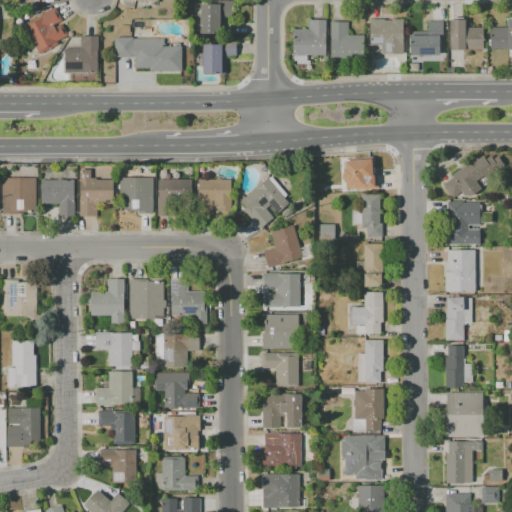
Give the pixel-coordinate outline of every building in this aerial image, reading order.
[(201,4),(218,4),(218,1),(233,1),(232,30),(218,29),(218,35),(212,35),(212,34),(205,33),(205,34),(200,34),(201,4)] [(39,53),(25,27),(40,18),(39,16),(55,7),(62,20),(53,25),(54,27),(61,24),(67,35),(57,40),(59,43),(39,53)] [(369,19),(384,19),(384,20),(391,20),(391,19),(403,19),(402,54),(381,54),(381,45),(369,45),(369,19)] [(449,20),(465,19),(465,28),(483,28),(483,48),(465,49),(465,50),(450,50),(449,20)] [(511,19),(511,58),(508,58),(508,49),(486,49),(486,33),(489,33),(489,27),(507,27),(507,19),(511,19)] [(308,20),(326,20),(326,55),(306,55),(306,60),(310,60),(310,64),(293,63),(293,55),(292,55),(293,29),(308,29),(308,20)] [(330,22),(348,22),(348,35),(364,35),(364,63),(330,63),(330,22)] [(410,55),(410,31),(428,31),(427,22),(442,22),(443,32),(439,32),(439,55),(430,55),(430,56),(417,56),(417,55),(410,55)] [(64,72),(63,48),(80,48),(80,36),(97,36),(97,72),(64,72)] [(114,37),(133,37),(133,38),(164,38),(164,46),(181,46),(181,71),(148,70),(148,68),(134,68),(134,57),(114,56),(114,37)] [(202,44),(222,44),(222,41),(236,41),(236,55),(225,55),(225,63),(225,74),(202,74),(202,44)] [(452,197),(443,184),(453,177),(451,175),(476,157),(477,159),(482,155),(485,159),(490,156),(492,159),(497,156),(502,163),(475,181),(481,189),(466,199),(461,191),(452,197)] [(344,160),(371,159),(371,162),(372,162),(372,168),(374,168),(374,172),(376,172),(377,189),(354,190),(354,188),(345,188),(345,181),(343,181),(343,178),(342,178),(342,169),(344,169),(344,160)] [(80,170),(90,170),(90,178),(96,178),(97,180),(113,180),(113,204),(97,204),(97,216),(79,216),(80,170)] [(118,177),(153,178),(153,214),(139,213),(139,211),(118,211),(118,177)] [(268,177),(289,202),(277,213),(275,211),(271,215),(274,217),(260,230),(243,210),(246,207),(241,201),(268,177)] [(36,178),(36,211),(17,211),(17,214),(2,214),(2,178),(36,178)] [(158,179),(190,179),(190,196),(169,196),(169,216),(158,216),(158,179)] [(230,179),(230,211),(218,212),(218,206),(213,206),(213,214),(198,214),(198,179),(230,179)] [(41,180),(74,180),(74,216),(58,216),(58,204),(41,204),(41,180)] [(316,183),(325,183),(325,192),(316,192),(316,183)] [(379,194),(379,223),(382,223),(382,238),(371,238),(371,237),(365,237),(365,228),(361,228),(361,224),(351,224),(351,194),(379,194)] [(442,245),(443,201),(463,201),(463,202),(479,202),(479,213),(482,213),(482,223),(479,223),(479,225),(468,225),(468,229),(479,229),(479,245),(442,245)] [(334,239),(319,239),(320,224),(334,224),(334,239)] [(270,232),(293,225),(295,229),(294,229),(297,239),(298,239),(300,246),(310,243),(314,256),(302,260),(301,258),(268,269),(263,251),(275,247),(270,232)] [(359,244),(384,244),(384,273),(381,273),(381,287),(365,287),(365,281),(359,281),(359,244)] [(474,250),(475,292),(444,292),(444,262),(447,262),(447,250),(474,250)] [(300,274),(300,309),(263,309),(263,292),(276,292),(276,288),(263,288),(263,273),(278,273),(278,274),(300,274)] [(124,279),(123,323),(110,323),(111,316),(90,316),(90,305),(85,305),(85,296),(91,297),(91,292),(106,292),(106,278),(124,279)] [(169,279),(187,278),(187,291),(206,290),(207,323),(194,324),(194,315),(171,316),(169,279)] [(129,279),(145,279),(145,281),(163,281),(163,300),(165,300),(165,308),(163,308),(163,315),(154,315),(154,319),(151,319),(151,323),(149,326),(146,326),(144,323),(144,319),(129,319),(129,279)] [(3,280),(23,280),(23,282),(37,282),(36,316),(3,316),(3,280)] [(351,308),(364,308),(364,292),(383,292),(383,322),(380,322),(380,331),(380,334),(356,334),(356,325),(351,325),(351,308)] [(443,297),(463,297),(463,298),(472,298),(472,315),(471,315),(471,323),(465,323),(465,324),(463,324),(464,340),(445,341),(445,318),(443,318),(443,297)] [(298,315),(298,349),(262,349),(262,315),(298,315)] [(138,334),(138,341),(139,341),(139,350),(132,350),(132,366),(130,366),(130,369),(115,369),(115,366),(107,366),(107,348),(95,348),(95,332),(109,332),(109,333),(132,333),(132,334),(138,334)] [(163,367),(163,359),(155,359),(155,333),(199,334),(199,351),(186,351),(186,367),(163,367)] [(12,340),(33,340),(33,355),(36,355),(36,390),(8,390),(8,368),(11,368),(12,340)] [(364,340),(384,340),(384,371),(381,371),(381,383),(357,383),(357,354),(364,354),(364,340)] [(447,345),(463,345),(463,364),(472,364),(473,382),(464,382),(464,387),(445,387),(445,357),(447,357),(447,345)] [(262,354),(298,354),(298,387),(275,387),(275,368),(262,368),(262,354)] [(140,369),(140,361),(148,361),(148,369),(140,369)] [(132,372),(131,387),(139,387),(139,407),(95,406),(96,387),(108,388),(108,371),(132,372)] [(155,373),(188,373),(188,384),(187,384),(187,390),(185,390),(185,393),(199,393),(199,407),(163,407),(163,391),(155,391),(155,373)] [(354,391),(364,391),(364,389),(383,389),(383,419),(380,419),(380,430),(352,430),(352,418),(354,418),(354,406),(353,406),(353,399),(354,399),(354,391)] [(446,391),(483,392),(482,437),(445,436),(446,391)] [(262,393),(301,393),(301,428),(286,428),(286,416),(281,416),(281,421),(280,421),(280,428),(262,428),(262,393)] [(7,446),(7,426),(18,426),(18,424),(8,424),(8,408),(39,408),(40,441),(30,441),(30,445),(24,445),(24,446),(7,446)] [(97,410),(133,410),(133,444),(112,444),(113,431),(110,431),(110,425),(97,425),(97,410)] [(163,416),(185,416),(185,415),(200,415),(200,431),(198,431),(198,435),(198,450),(163,450),(163,416)] [(264,433),(301,433),(301,466),(276,466),(277,448),(264,448),(264,433)] [(343,436),(384,435),(384,460),(381,460),(381,471),(381,474),(381,481),(364,481),(364,479),(354,479),(354,475),(344,475),(344,454),(340,454),(340,441),(343,441),(343,436)] [(448,441),(481,441),(481,451),(472,451),(472,483),(445,483),(445,453),(448,453),(448,441)] [(100,449),(134,450),(134,457),(136,457),(135,483),(112,483),(112,466),(100,466),(100,449)] [(161,457),(183,457),(183,458),(184,457),(184,475),(198,475),(198,490),(161,491),(161,489),(154,490),(154,473),(161,472),(161,457)] [(317,481),(317,480),(315,480),(315,469),(329,469),(329,481),(317,481)] [(489,470),(501,470),(501,482),(489,482),(489,470)] [(263,474),(298,475),(298,509),(262,508),(263,474)] [(357,486),(383,485),(383,511),(361,511),(361,508),(357,508),(357,486)] [(481,503),(482,487),(499,487),(499,503),(481,503)] [(88,511),(82,506),(97,489),(110,501),(117,493),(129,503),(121,511),(88,511)] [(445,511),(445,494),(470,493),(470,504),(473,504),(473,507),(482,507),(482,511),(445,511)] [(161,511),(161,498),(178,498),(178,494),(184,494),(184,497),(200,497),(200,511),(161,511)]
